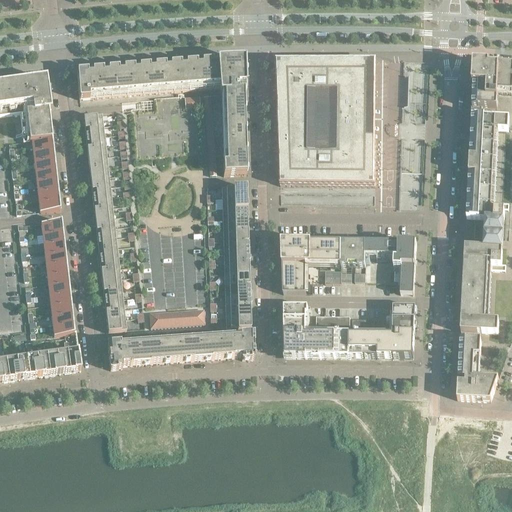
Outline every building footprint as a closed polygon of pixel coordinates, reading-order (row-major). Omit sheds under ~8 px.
[(135,162),(135,163),(151,161),(152,167),(155,167),(155,161),(200,157),(196,107),(185,108),(184,100),(221,97),(223,167),(223,178),(246,178),(246,175),(247,173),(247,170),(246,169),(245,154),(247,153),(246,150),(245,149),(245,134),(246,132),(246,129),(245,128),(244,128),(244,113),(245,112),(245,109),(244,108),(243,96),(245,96),(245,88),(245,78),(246,76),(246,73),(245,72),(244,62),(236,62),(234,61),(231,61),(230,63),(217,63),(210,64),(208,63),(205,63),(204,64),(194,65),(193,64),(190,64),(189,65),(189,66),(178,66),(177,65),(174,65),(173,67),(163,68),(161,66),(158,67),(157,68),(147,69),(146,68),(143,68),(142,69),(132,70),(130,69),(127,69),(126,70),(126,71),(116,71),(115,70),(112,70),(111,72),(101,73),(101,72),(99,71),(96,71),(95,73),(85,74),(84,73),(81,73),(79,74),(77,74),(79,102),(80,102),(80,108),(140,103),(141,111),(131,112),(131,115),(135,162)] [(368,111),(369,63),(276,63),(280,188),(375,189),(376,140),(366,140),(366,111),(368,111)] [(511,98),(511,67),(474,66),(472,87),(474,87),(471,136),(469,136),(469,145),(471,145),(470,162),(468,162),(467,174),(469,174),(468,191),(466,191),(466,200),(468,200),(467,221),(485,222),(485,227),(483,227),(482,236),(484,236),(484,241),(503,242),(507,242),(509,204),(503,204),(506,133),(510,133),(511,120),(511,98)] [(0,118),(20,116),(22,138),(16,138),(17,140),(21,139),(22,141),(23,141),(23,143),(23,145),(32,144),(32,143),(52,141),(48,112),(51,112),(46,79),(43,80),(44,81),(32,83),(32,81),(29,82),(29,83),(18,85),(18,83),(14,84),(14,85),(3,87),(2,86),(0,85),(0,118)] [(85,131),(103,129),(102,118),(84,120),(85,131)] [(84,141),(104,139),(103,129),(85,131),(85,136),(83,136),(84,141)] [(87,151),(105,149),(104,139),(84,141),(84,146),(86,146),(87,151)] [(33,154),(53,151),(52,141),(32,143),(32,144),(33,154)] [(87,151),(88,161),(107,159),(105,149),(87,151)] [(54,161),(53,151),(33,154),(34,164),(54,161)] [(88,161),(89,172),(108,169),(107,159),(88,161)] [(55,172),(54,161),(34,164),(35,174),(55,172)] [(88,177),(89,182),(109,180),(108,169),(89,172),(90,177),(88,177)] [(56,182),(55,172),(35,174),(36,184),(56,182)] [(91,187),(92,192),(110,190),(109,180),(89,182),(89,187),(91,187)] [(57,192),(56,182),(36,184),(37,194),(57,192)] [(221,190),(222,201),(247,200),(246,189),(221,190)] [(92,192),(93,202),(111,200),(110,190),(92,192)] [(59,202),(57,192),(37,194),(39,204),(59,202)] [(93,202),(94,212),(112,210),(111,200),(93,202)] [(247,200),(222,201),(222,212),(247,211),(247,200)] [(61,211),(60,207),(59,207),(59,202),(39,204),(40,214),(40,215),(60,213),(60,211),(61,211)] [(93,218),(93,223),(113,220),(112,210),(94,212),(95,218),(93,218)] [(222,212),(222,223),(247,222),(247,211),(222,212)] [(96,228),(96,233),(115,231),(113,220),(93,223),(94,228),(96,228)] [(222,223),(223,233),(248,233),(247,222),(222,223)] [(62,234),(62,229),(63,229),(62,225),(61,225),(61,223),(41,226),(42,236),(62,234)] [(96,233),(98,243),(116,241),(115,231),(96,233)] [(223,233),(223,244),(248,243),(248,233),(223,233)] [(63,244),(62,234),(42,236),(43,247),(63,244)] [(98,243),(99,253),(117,251),(116,241),(98,243)] [(503,250),(503,242),(484,241),(484,249),(484,250),(502,251),(502,250),(503,250)] [(248,243),(223,244),(223,255),(250,254),(250,249),(248,249),(248,243)] [(65,254),(63,244),(43,247),(45,257),(65,254)] [(341,245),(282,244),(284,296),(306,296),(306,294),(309,294),(309,270),(339,270),(339,267),(341,267),(341,245)] [(366,245),(342,245),(341,269),(365,269),(365,259),(366,245)] [(366,245),(365,259),(366,259),(366,266),(370,266),(370,259),(398,259),(398,261),(394,261),(394,271),(402,271),(402,277),(396,277),(396,282),(401,282),(401,297),(414,297),(415,283),(415,268),(415,263),(416,263),(416,246),(409,246),(366,245)] [(484,249),(484,250),(465,249),(461,334),(498,336),(499,323),(486,322),(489,263),(492,263),(491,273),(502,274),(503,250),(502,250),(502,251),(484,250),(484,249)] [(97,258),(98,263),(118,261),(117,251),(99,253),(99,258),(97,258)] [(66,265),(65,254),(45,257),(46,267),(66,265)] [(251,259),(250,254),(223,255),(224,266),(249,265),(249,259),(251,259)] [(100,268),(101,273),(119,271),(118,261),(98,263),(98,268),(100,268)] [(67,275),(66,265),(46,267),(47,277),(67,275)] [(224,277),(249,276),(249,265),(224,266),(224,277)] [(101,273),(102,284),(120,282),(119,271),(101,273)] [(341,287),(341,274),(325,274),(325,287),(341,287)] [(68,285),(67,275),(47,277),(48,287),(68,285)] [(224,277),(224,288),(249,287),(249,276),(224,277)] [(352,276),(341,276),(341,285),(352,285),(352,276)] [(365,276),(355,276),(355,285),(365,285),(365,276)] [(102,284),(103,294),(122,292),(120,282),(102,284)] [(69,295),(68,285),(48,287),(49,297),(69,295)] [(250,293),(249,287),(224,288),(225,299),(252,298),(252,293),(250,293)] [(333,301),(343,302),(343,290),(333,290),(333,301)] [(102,299),(102,304),(123,302),(122,292),(103,294),(104,299),(102,299)] [(70,305),(69,295),(49,297),(50,308),(70,305)] [(252,298),(225,299),(225,309),(250,309),(250,303),(252,303),(252,298)] [(105,309),(106,314),(124,312),(123,302),(102,304),(103,309),(105,309)] [(72,315),(70,305),(50,308),(51,318),(72,315)] [(305,360),(313,360),(313,361),(320,361),(320,360),(350,360),(350,339),(350,336),(338,336),(338,334),(336,334),(336,335),(309,335),(309,317),(310,317),(310,315),(308,315),(308,309),(284,308),(286,357),(286,360),(293,360),(300,360),(305,360)] [(250,309),(225,309),(225,320),(250,319),(250,309)] [(393,309),(393,315),(391,315),(390,337),(355,336),(355,339),(350,339),(350,360),(394,361),(394,357),(400,357),(400,361),(413,361),(416,309),(393,309)] [(106,314),(107,324),(125,322),(124,312),(106,314)] [(73,326),(72,315),(51,318),(53,328),(73,326)] [(250,319),(225,320),(226,332),(244,331),(244,330),(251,330),(250,319)] [(350,319),(316,319),(316,331),(350,332),(350,319)] [(108,335),(126,333),(125,322),(107,324),(108,335)] [(74,336),(73,326),(53,328),(54,338),(54,339),(75,336),(75,337),(75,335),(74,336)] [(249,362),(254,362),(253,330),(251,330),(244,330),(244,331),(244,337),(107,347),(110,372),(122,371),(122,368),(143,367),(145,368),(148,368),(149,366),(163,365),(165,367),(168,366),(169,365),(184,364),(185,365),(188,365),(190,364),(204,362),(206,364),(209,363),(210,362),(225,361),(226,362),(229,362),(231,361),(242,360),(242,362),(243,362),(244,364),(248,364),(249,362)] [(481,342),(461,341),(457,402),(491,404),(499,381),(479,380),(480,371),(477,371),(477,358),(481,358),(481,342)] [(69,355),(67,355),(70,375),(73,374),(73,375),(77,375),(77,374),(80,373),(78,353),(77,353),(69,355)] [(60,376),(70,375),(67,355),(65,355),(57,356),(60,376)] [(57,356),(48,357),(47,358),(49,378),(60,376),(57,356)] [(39,379),(49,378),(47,358),(45,358),(37,359),(39,379)] [(37,359),(28,360),(26,360),(29,380),(39,379),(37,359)] [(26,381),(29,380),(26,360),(25,361),(16,362),(19,382),(22,381),(22,382),(26,382),(26,381)] [(16,362),(7,363),(6,363),(9,383),(12,383),(12,384),(16,383),(16,382),(19,382),(16,362)] [(6,363),(4,364),(0,364),(0,384),(1,385),(2,386),(6,385),(6,384),(9,383),(6,363)] [(490,424),(450,422),(447,464),(477,466),(490,424)]
